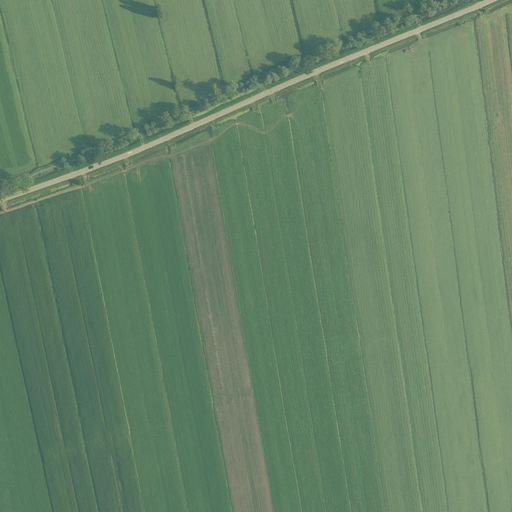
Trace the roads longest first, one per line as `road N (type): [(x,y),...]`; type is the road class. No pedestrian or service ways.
road 1 (unclassified): [(0,201),(493,0)]
road 2 (unclassified): [(0,190),(456,0)]
